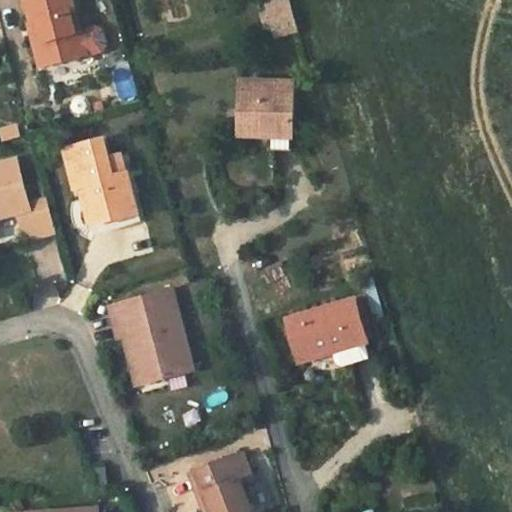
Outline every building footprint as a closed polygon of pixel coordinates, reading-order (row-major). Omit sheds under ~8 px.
[(70,15),(76,13),(72,0),(26,0),(33,25),(38,23),(43,43),(35,45),(41,68),(104,51),(108,44),(104,32),(98,28),(82,33),(77,35),(70,15)] [(298,29),(288,0),(285,0),(268,5),(270,13),(263,15),(267,28),(275,25),(278,35),(298,29)] [(82,33),(76,13),(70,15),(77,35),(82,33)] [(30,26),(35,45),(43,43),(38,23),(33,25),(30,26)] [(129,65),(111,71),(119,98),(137,93),(129,65)] [(294,84),(244,82),(243,134),(275,135),(273,149),(291,149),(294,84)] [(4,143),(20,139),(17,129),(2,133),(4,143)] [(117,179),(110,159),(106,141),(65,152),(79,200),(86,205),(88,213),(95,210),(99,223),(139,213),(129,175),(117,179)] [(124,155),(110,159),(117,179),(129,175),(124,155)] [(0,219),(16,215),(25,242),(57,232),(48,199),(30,204),(17,160),(0,165),(0,219)] [(95,210),(88,213),(94,234),(141,220),(139,213),(99,223),(95,210)] [(173,289),(110,307),(120,339),(130,336),(143,385),(195,370),(173,289)] [(361,297),(354,299),(361,324),(368,321),(361,297)] [(367,344),(361,324),(354,299),(288,318),(300,364),(333,354),(365,344),(367,344)] [(365,344),(333,354),(337,365),(343,368),(370,360),(365,344)] [(190,474),(200,497),(204,495),(210,508),(211,511),(253,511),(240,480),(233,483),(223,460),(190,474)] [(108,469),(97,470),(98,488),(108,488),(108,469)] [(204,495),(200,497),(206,510),(210,508),(204,495)]
